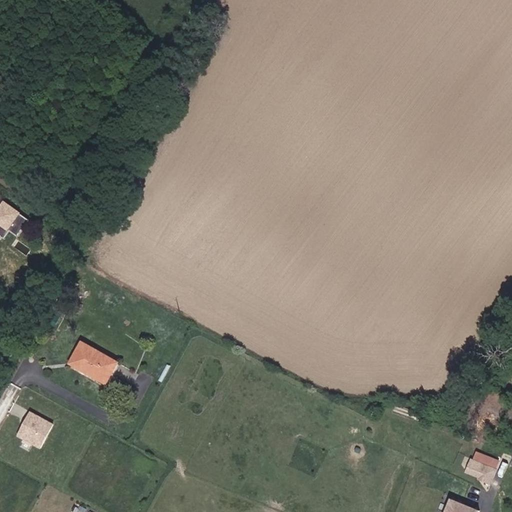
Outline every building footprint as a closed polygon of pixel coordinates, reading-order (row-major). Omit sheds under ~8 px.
[(31,221),(3,201),(0,205),(0,237),(3,240),(9,232),(18,238),(31,221)] [(23,321),(33,312),(27,305),(17,314),(23,321)] [(86,378),(104,390),(115,373),(79,349),(64,370),(83,382),(86,378)] [(83,382),(102,394),(104,390),(86,378),(83,382)] [(53,424),(29,412),(17,436),(41,448),(53,424)] [(474,467),(498,476),(500,471),(476,462),(474,467)] [(498,476),(474,467),(473,469),(490,475),(487,483),(494,486),(498,476)] [(484,480),(483,481),(487,483),(490,475),(473,469),(470,474),(484,480)] [(453,506),(466,511),(481,511),(456,502),(453,506)]
